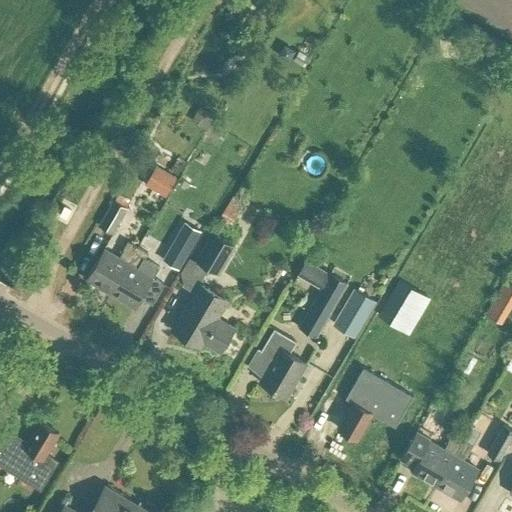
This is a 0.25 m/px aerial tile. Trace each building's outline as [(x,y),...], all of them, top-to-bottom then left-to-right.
[(283,43),(277,54),(289,61),(295,49),(283,43)] [(298,50),(292,59),(303,65),(308,56),(298,50)] [(206,129),(215,113),(200,104),(191,120),(206,129)] [(157,164),(145,184),(166,196),(178,176),(157,164)] [(113,233),(128,207),(113,199),(98,224),(113,233)] [(212,231),(194,259),(219,274),(236,245),(212,231)] [(177,233),(161,261),(178,270),(194,243),(177,233)] [(103,247),(85,278),(110,293),(128,262),(138,245),(128,239),(122,248),(123,249),(119,256),(103,247)] [(128,262),(110,293),(135,307),(141,296),(152,303),(163,282),(153,276),(159,265),(145,257),(148,252),(141,247),(138,245),(128,262)] [(316,336),(347,282),(306,258),(297,274),(320,287),(298,326),(316,336)] [(399,277),(377,315),(409,333),(430,295),(399,277)] [(200,279),(193,291),(171,328),(199,345),(203,339),(222,350),(236,326),(218,315),(229,296),(200,279)] [(511,283),(504,279),(499,287),(511,294),(511,283)] [(400,344),(414,358),(441,329),(426,316),(400,344)] [(272,357),(258,380),(286,396),(306,362),(289,352),(295,340),(273,327),(260,350),(272,357)] [(353,402),(338,427),(356,438),(371,411),(395,425),(412,394),(393,383),(376,373),(363,366),(345,397),(353,402)] [(447,434),(458,418),(450,413),(439,429),(447,434)] [(8,428),(0,441),(0,462),(42,488),(60,459),(46,451),(58,431),(40,421),(29,440),(8,428)] [(486,452),(499,459),(511,436),(511,427),(503,422),(486,452)] [(443,446),(430,439),(431,437),(417,429),(399,458),(412,466),(410,470),(435,484),(462,435),(452,430),(443,446)] [(462,435),(435,484),(460,498),(478,467),(463,458),(472,441),(462,435)] [(151,511),(106,485),(90,511),(79,511),(66,504),(68,499),(67,498),(59,511),(151,511)]
